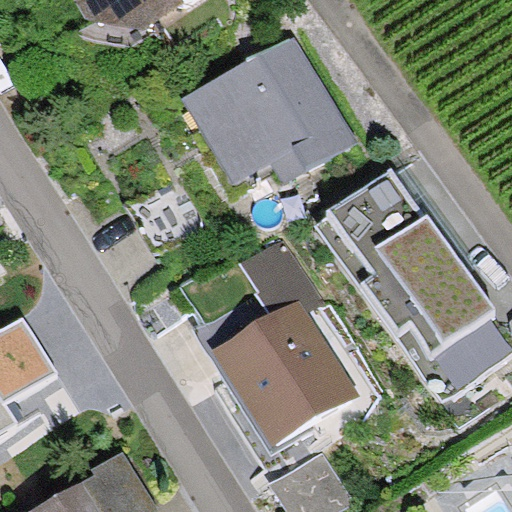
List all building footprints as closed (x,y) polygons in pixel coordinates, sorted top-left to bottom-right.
[(74,0),(92,27),(78,35),(134,44),(203,0),(74,0)] [(361,146),(299,39),(185,105),(213,152),(234,187),(270,166),(284,190),(361,146)] [(511,337),(462,267),(392,171),(314,228),(461,430),(511,393),(511,380),(500,364),(511,356),(511,337)] [(246,269),(262,294),(197,335),(272,455),(362,399),(307,311),(325,300),(289,242),(246,269)] [(26,329),(0,344),(0,439),(19,428),(12,414),(58,385),(26,329)] [(324,454),(271,488),(286,511),(340,511),(355,503),(324,454)] [(93,475),(97,481),(47,511),(156,511),(159,510),(125,455),(93,475)]
